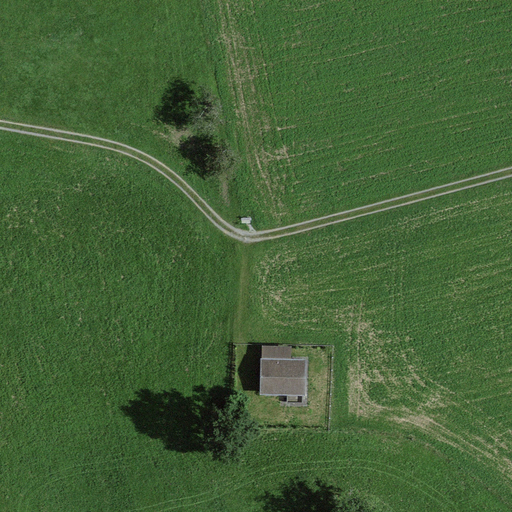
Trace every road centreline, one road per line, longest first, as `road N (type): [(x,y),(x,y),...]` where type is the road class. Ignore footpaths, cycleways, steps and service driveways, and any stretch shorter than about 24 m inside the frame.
road 1 (track): [(0,123),(124,146),(164,167),(249,236),(511,174)]
road 2 (track): [(245,425),(249,236)]
